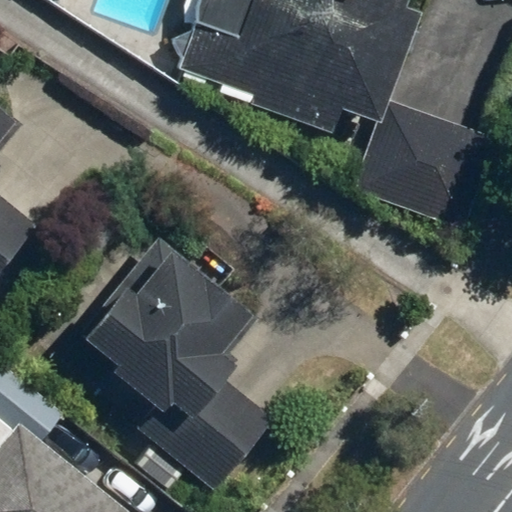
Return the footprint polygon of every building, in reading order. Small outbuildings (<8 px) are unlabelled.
[(216,0),(191,72),(346,127),(354,103),(385,113),(424,0),(216,0)] [(0,183),(0,179),(14,161),(0,150),(0,136),(24,104),(0,85),(0,273),(43,215),(0,183)] [(490,132),(396,99),(367,182),(461,215),(490,132)] [(144,428),(217,485),(274,412),(230,378),(247,356),(229,342),(257,305),(162,231),(85,330),(169,396),(144,428)] [(0,446),(0,511),(132,511),(136,507),(28,414),(0,446)]
